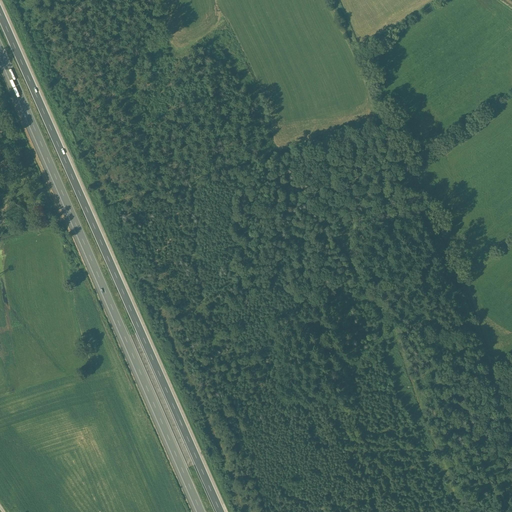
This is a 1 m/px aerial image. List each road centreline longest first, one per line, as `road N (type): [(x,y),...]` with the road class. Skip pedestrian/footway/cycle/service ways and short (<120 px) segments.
road 1 (motorway): [(219,511),(0,16)]
road 2 (motorway): [(0,48),(199,511)]
